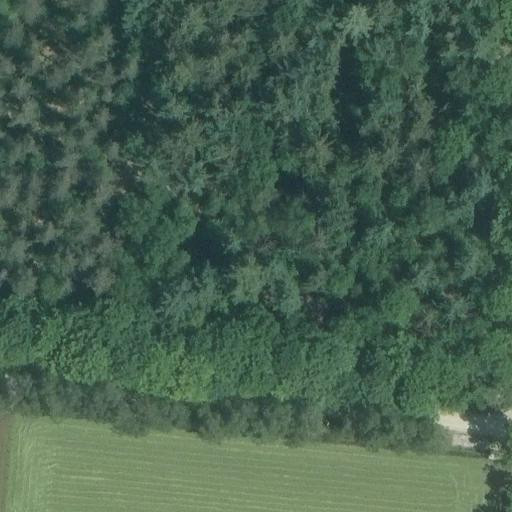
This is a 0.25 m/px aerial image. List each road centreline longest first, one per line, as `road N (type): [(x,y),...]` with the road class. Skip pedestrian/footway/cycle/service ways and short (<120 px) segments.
road 1 (track): [(0,378),(359,414)]
road 2 (track): [(359,414),(511,429)]
